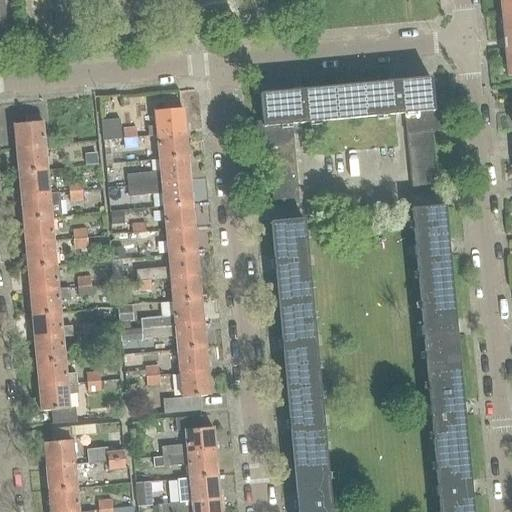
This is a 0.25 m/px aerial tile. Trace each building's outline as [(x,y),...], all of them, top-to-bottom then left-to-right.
[(90,0),(93,32),(213,21),(211,0),(320,0),(322,11),(395,4),(394,0),(90,0)] [(511,0),(499,0),(501,12),(511,11),(511,0)] [(511,11),(501,12),(507,77),(511,76),(511,11)] [(444,132),(443,118),(442,105),(441,105),(441,107),(432,108),(429,80),(427,80),(427,81),(396,84),(395,79),(386,80),(386,84),(345,88),(348,118),(406,113),(408,135),(432,133),(444,132)] [(345,88),(304,92),(303,88),(294,89),(294,93),(263,96),(263,95),(261,95),(263,124),(254,125),(254,123),(253,123),(255,149),(257,149),(256,148),(268,147),(293,145),(291,124),(348,118),(345,88)] [(156,137),(184,134),(182,110),(154,113),(155,128),(147,129),(148,138),(156,137)] [(101,123),(103,142),(121,141),(119,121),(101,123)] [(14,125),(16,149),(50,146),(49,137),(43,137),(41,123),(14,125)] [(135,130),(124,131),(122,131),(123,140),(136,139),(135,130)] [(408,135),(409,146),(433,144),(432,133),(408,135)] [(184,134),(156,137),(158,160),(186,158),(184,134)] [(136,139),(123,140),(124,150),(137,149),(136,139)] [(433,144),(409,146),(410,158),(434,156),(433,144)] [(293,145),(268,147),(269,159),(294,156),(293,145)] [(16,149),(18,173),(46,171),(44,156),(51,156),(50,146),(16,149)] [(294,156),(269,159),(270,171),(295,168),(294,156)] [(434,156),(410,158),(411,169),(435,167),(434,156)] [(97,157),(85,158),(86,165),(98,164),(97,157)] [(160,174),(126,177),(127,187),(189,182),(187,164),(186,158),(158,160),(160,174)] [(435,167),(411,169),(412,181),(436,179),(435,167)] [(295,168),(270,171),(271,182),(297,180),(295,168)] [(21,197),(48,194),(46,171),(18,173),(21,197)] [(436,179),(412,181),(413,192),(437,190),(436,179)] [(297,180),(271,182),(272,194),(298,192),(297,180)] [(67,182),(68,192),(82,191),(81,181),(67,182)] [(189,182),(127,187),(128,197),(162,194),(163,208),(191,205),(189,191),(189,182)] [(82,191),(68,192),(69,202),(83,201),(82,191)] [(298,192),(272,194),(273,206),(299,204),(298,192)] [(23,221),(50,218),(61,217),(59,194),(48,195),(48,194),(21,197),(23,221)] [(163,208),(165,232),(193,229),(191,205),(163,208)] [(450,288),(447,257),(447,253),(450,252),(449,244),(446,244),(443,209),(444,208),(444,207),(439,208),(410,210),(411,212),(412,212),(415,246),(414,246),(415,257),(416,257),(419,291),(450,288)] [(111,226),(124,225),(123,211),(110,213),(111,226)] [(25,244),(52,242),(50,218),(23,221),(25,244)] [(271,270),(275,269),(278,304),(309,302),(306,266),(307,266),(306,255),(305,255),(302,223),(303,222),(303,221),(275,223),(269,224),(269,225),(271,225),(274,260),(270,261),(271,270)] [(145,223),(131,225),(132,235),(146,234),(145,223)] [(72,230),(72,240),(86,239),(85,229),(72,230)] [(165,232),(168,256),(195,253),(193,229),(165,232)] [(86,239),(72,240),(73,250),(87,249),(86,239)] [(27,269),(55,266),(52,242),(25,244),(27,269)] [(122,248),(113,248),(114,260),(121,260),(123,260),(122,248)] [(149,271),(135,272),(137,282),(150,281),(150,282),(170,280),(170,279),(198,277),(196,257),(195,253),(168,256),(168,257),(169,269),(149,271)] [(113,280),(114,280),(123,279),(121,260),(114,260),(111,261),(113,280)] [(57,290),(55,266),(27,269),(30,292),(57,290)] [(76,277),(77,288),(90,287),(89,276),(76,277)] [(198,277),(170,279),(170,280),(172,302),(200,300),(198,277)] [(150,281),(137,282),(137,292),(151,291),(150,282),(150,281)] [(78,298),(91,296),(90,287),(77,288),(78,298)] [(69,288),(57,290),(30,292),(32,316),(59,313),(58,300),(70,299),(69,288)] [(453,324),(450,288),(419,291),(422,326),(421,326),(422,337),(423,337),(426,371),(457,368),(454,333),(458,332),(457,324),(453,324)] [(153,318),(140,319),(141,329),(154,328),(174,326),(202,324),(200,303),(200,300),(172,302),(172,303),(160,304),(161,317),(153,318)] [(309,302),(278,304),(282,341),(278,341),(279,350),(282,349),(286,385),(317,382),(314,346),(315,346),(314,335),(313,335),(309,302)] [(118,323),(133,322),(132,307),(117,308),(118,323)] [(60,327),(59,313),(32,316),(34,339),(61,336),(61,337),(72,336),(71,326),(60,327)] [(80,325),(81,334),(95,333),(94,324),(80,325)] [(154,328),(141,329),(141,330),(142,340),(175,337),(177,350),(205,348),(202,324),(174,326),(154,328)] [(141,330),(120,332),(121,342),(142,340),(141,330)] [(95,333),(81,334),(82,345),(96,344),(95,333)] [(34,339),(36,363),(64,360),(61,337),(61,336),(34,339)] [(177,350),(179,374),(207,372),(205,348),(177,350)] [(98,368),(118,366),(117,357),(97,359),(98,368)] [(36,363),(38,387),(76,383),(75,374),(65,374),(64,360),(36,363)] [(144,367),(145,377),(159,376),(158,366),(144,367)] [(457,368),(426,371),(429,406),(429,417),(430,417),(434,452),(465,449),(462,413),(465,413),(464,404),(461,404),(457,368)] [(85,373),(86,382),(99,381),(99,372),(85,373)] [(207,372),(179,374),(181,398),(199,396),(209,395),(207,372)] [(159,376),(145,377),(146,387),(160,386),(159,376)] [(99,381),(86,382),(87,393),(100,392),(99,381)] [(317,382),(286,385),(289,421),(285,421),(286,430),(290,429),(293,465),(325,462),(321,426),(322,426),(321,416),(320,416),(317,382)] [(68,410),(67,396),(77,394),(76,383),(38,387),(41,411),(51,410),(52,426),(76,424),(75,409),(68,410)] [(181,398),(162,399),(164,414),(201,410),(199,396),(181,398)] [(201,429),(201,428),(200,417),(174,419),(176,432),(184,431),(201,429)] [(95,425),(70,428),(71,437),(96,435),(95,425)] [(50,429),(51,443),(43,444),(45,468),(73,466),(71,442),(72,442),(71,437),(70,428),(50,429)] [(212,428),(201,429),(184,431),(185,446),(160,448),(161,457),(186,455),(214,453),(212,428)] [(106,448),(86,451),(87,464),(107,462),(107,453),(106,448)] [(465,449),(434,452),(437,486),(436,486),(437,497),(438,497),(439,511),(470,511),(469,494),(473,493),(472,484),(468,485),(465,449)] [(122,452),(107,453),(107,462),(108,471),(124,469),(122,452)] [(214,453),(161,457),(161,459),(162,468),(187,466),(189,479),(217,476),(214,453)] [(161,459),(152,460),(153,469),(162,468),(161,459)] [(325,462),(293,465),(297,501),(293,501),(294,510),(298,509),(297,511),(329,511),(329,507),(330,507),(329,496),(328,496),(325,462)] [(73,466),(45,468),(48,491),(75,489),(73,466)] [(219,501),(217,476),(189,479),(177,481),(179,503),(191,502),(191,503),(219,501)] [(149,483),(136,484),(138,508),(151,507),(149,483)] [(77,511),(75,489),(48,491),(49,511),(77,511)] [(111,501),(98,502),(99,511),(112,510),(111,501)] [(220,511),(219,501),(191,503),(171,505),(157,506),(157,511),(220,511)]
